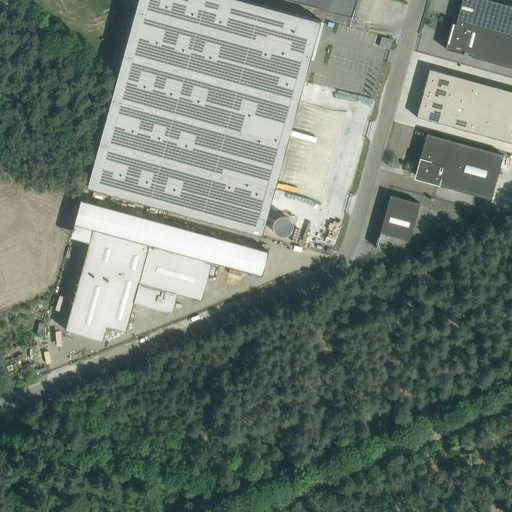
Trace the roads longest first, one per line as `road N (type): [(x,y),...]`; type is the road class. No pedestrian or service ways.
road 1 (unclassified): [(0,405),(333,272),(347,249),(417,0)]
road 2 (unknown): [(249,511),(511,398)]
road 3 (unknown): [(39,392),(44,336),(66,256)]
